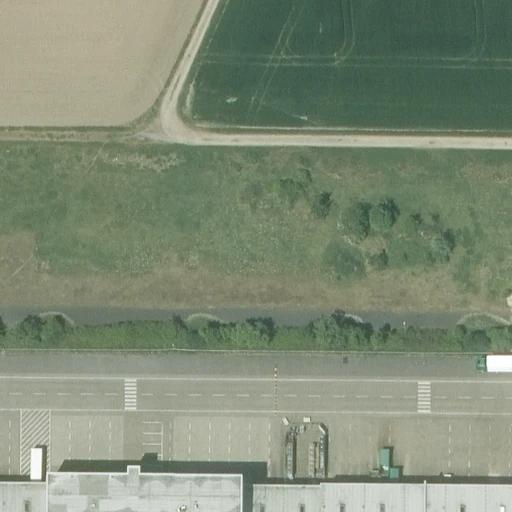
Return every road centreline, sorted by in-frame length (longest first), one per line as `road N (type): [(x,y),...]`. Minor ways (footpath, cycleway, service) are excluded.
road 1 (track): [(155,138),(511,144)]
road 2 (track): [(155,138),(0,136)]
road 3 (track): [(214,0),(155,138)]
